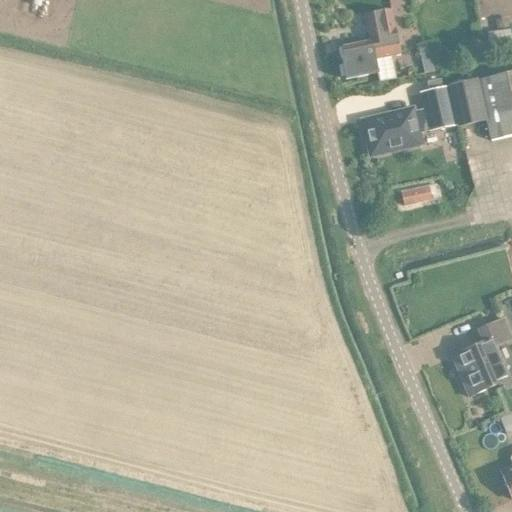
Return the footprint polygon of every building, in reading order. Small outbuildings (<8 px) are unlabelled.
[(394,79),(390,57),(399,55),(390,10),(363,16),(369,41),(340,47),(342,59),(340,59),(344,79),(376,73),(378,82),(394,79)] [(437,43),(421,45),(424,71),(440,70),(437,43)] [(490,141),(511,136),(511,72),(477,81),(490,141)] [(457,126),(484,120),(476,81),(448,87),(457,126)] [(428,130),(428,133),(456,126),(448,87),(419,93),(423,111),(412,113),(411,111),(363,122),(364,129),(363,134),(364,139),(365,144),(369,148),(370,155),(419,144),(416,133),(428,130)] [(403,205),(439,198),(436,185),(400,193),(403,205)] [(511,339),(503,319),(477,331),(483,344),(451,358),(458,374),(462,373),(471,395),(468,396),(468,397),(487,389),(486,388),(502,381),(496,367),(502,364),(494,346),(511,339)] [(511,410),(500,415),(506,430),(511,428),(511,410)] [(511,499),(511,453),(510,454),(508,460),(511,467),(499,472),(511,499)]
